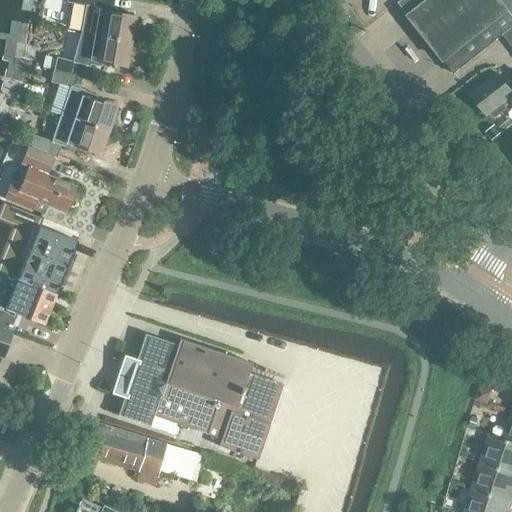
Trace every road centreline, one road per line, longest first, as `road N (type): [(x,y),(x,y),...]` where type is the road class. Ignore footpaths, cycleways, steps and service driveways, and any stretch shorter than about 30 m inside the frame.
road 1 (tertiary): [(6,511),(150,172)]
road 2 (residential): [(464,294),(416,261),(150,172)]
road 3 (residential): [(498,246),(330,13)]
road 4 (tertiary): [(150,172),(189,0)]
